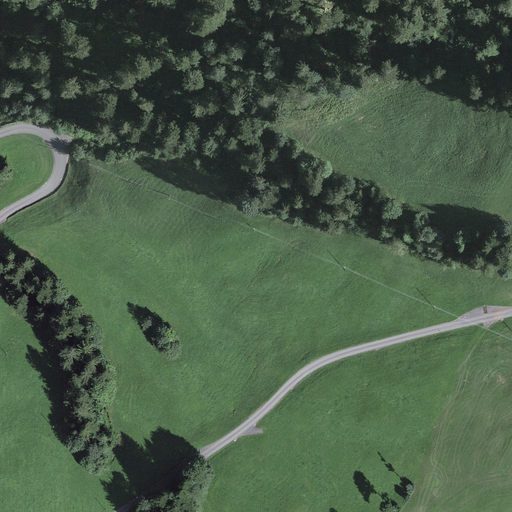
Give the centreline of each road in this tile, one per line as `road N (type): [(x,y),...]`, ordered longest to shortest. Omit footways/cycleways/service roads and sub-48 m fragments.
road 1 (track): [(119,511),(239,431),(319,362),(511,311)]
road 2 (track): [(0,132),(35,128),(61,156),(49,186),(0,218)]
